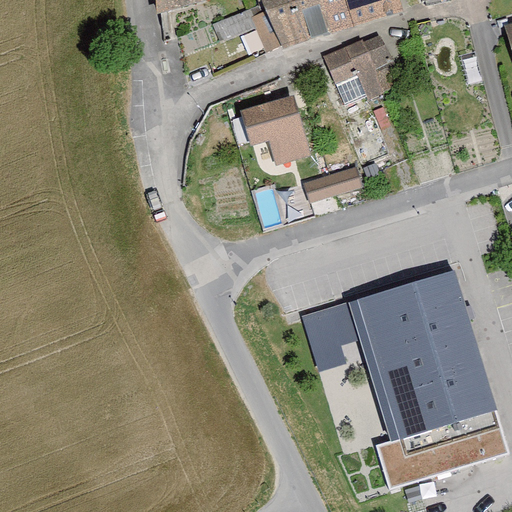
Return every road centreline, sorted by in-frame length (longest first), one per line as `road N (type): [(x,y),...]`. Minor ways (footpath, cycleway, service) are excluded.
road 1 (residential): [(511,168),(200,269)]
road 2 (unclassified): [(200,269),(306,498)]
